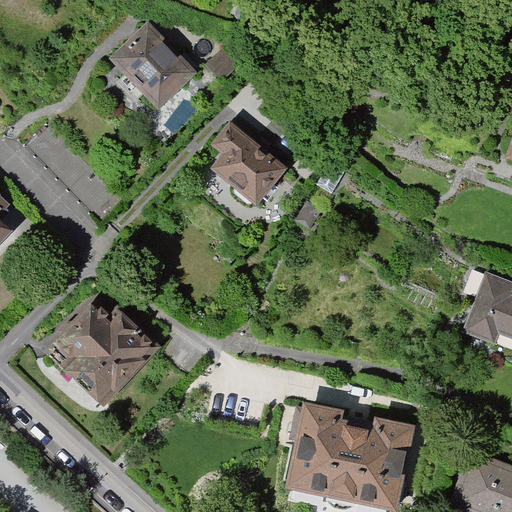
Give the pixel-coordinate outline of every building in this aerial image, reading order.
[(119,61),(162,108),(196,77),(153,30),(119,61)] [(209,66),(227,85),(246,67),(228,48),(209,66)] [(92,217),(113,198),(47,126),(26,145),(92,217)] [(262,208),(293,173),(237,128),(218,149),(230,159),(219,173),(262,208)] [(0,253),(16,238),(1,223),(13,211),(0,197),(0,253)] [(511,283),(485,273),(460,334),(494,347),(498,335),(511,340),(511,283)] [(93,311),(49,358),(107,412),(163,353),(127,319),(115,331),(93,311)] [(310,407),(293,497),(369,511),(406,511),(417,461),(405,459),(411,428),(370,420),(368,429),(337,423),(339,413),(310,407)] [(460,511),(511,511),(511,468),(468,451),(446,506),(460,511)]
